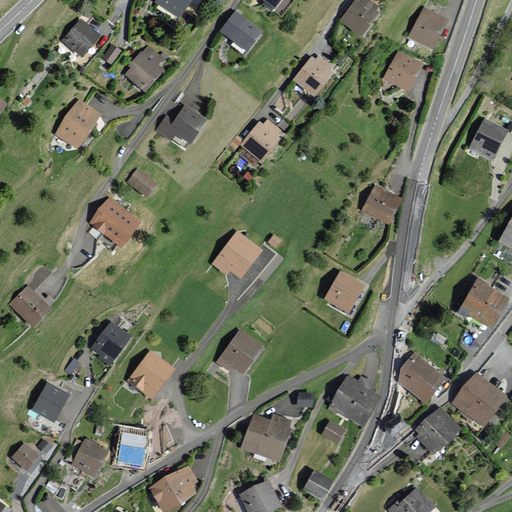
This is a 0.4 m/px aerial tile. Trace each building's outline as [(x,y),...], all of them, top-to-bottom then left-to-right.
[(191,0),(156,0),(155,2),(180,17),(191,0)] [(285,0),(263,0),(265,1),(263,4),(273,11),(275,8),(278,10),(285,0)] [(362,0),(361,0),(356,0),(342,20),(364,36),(381,13),(377,10),(379,7),(369,0),(362,0)] [(449,20),(425,7),(409,35),(433,49),(449,20)] [(262,31),(235,10),(220,30),(247,51),(262,31)] [(100,35),(81,20),(65,39),(83,54),(100,35)] [(120,50),(112,45),(104,57),(111,63),(120,50)] [(162,58),(148,46),(131,65),(133,67),(127,74),(145,89),(163,69),(157,63),(162,58)] [(424,64),(399,51),(385,78),(410,91),(424,64)] [(330,71),(334,66),(319,55),(315,59),(311,56),(293,81),(315,97),(333,74),(330,71)] [(101,115),(78,99),(56,132),(78,148),(101,115)] [(207,120),(186,104),(174,120),(167,115),(156,130),(171,141),(173,138),(186,148),(207,120)] [(263,124),(260,121),(241,144),(245,147),(239,154),(254,166),(259,160),(262,162),(281,138),(278,135),(282,130),(268,119),(263,124)] [(511,125),(510,130),(486,119),(472,150),(502,164),(511,142),(511,125)] [(158,184),(137,169),(128,182),(148,197),(158,184)] [(402,198),(375,185),(362,211),(390,224),(402,198)] [(139,221),(109,199),(92,222),(121,244),(139,221)] [(511,218),(500,240),(511,246),(511,218)] [(263,250),(237,231),(212,264),(227,276),(231,271),(241,279),(263,250)] [(281,241),(273,235),(268,242),(276,248),(281,241)] [(365,285),(340,271),(324,299),(348,313),(365,285)] [(489,283),(478,277),(457,312),(467,318),(469,314),(493,329),(510,300),(487,286),(489,283)] [(52,309),(28,285),(10,304),(33,327),(52,309)] [(132,337),(111,321),(90,349),(112,365),(132,337)] [(266,346),(240,328),(217,362),(228,370),(232,365),(246,375),(266,346)] [(175,369),(151,351),(130,379),(153,397),(175,369)] [(414,353),(405,366),(399,381),(430,404),(454,370),(448,365),(442,373),(414,353)] [(509,396),(475,372),(454,402),(487,426),(509,396)] [(358,384),(348,378),(332,405),(363,424),(380,396),(369,390),(373,384),(362,378),(358,384)] [(69,394),(48,383),(34,410),(54,421),(69,394)] [(314,392),(299,392),(298,406),(313,407),(314,392)] [(462,430),(441,407),(416,430),(419,433),(416,436),(434,456),(462,430)] [(409,425),(400,413),(387,423),(395,435),(409,425)] [(270,421),(255,415),(243,445),(280,460),(293,428),(288,426),(290,420),(273,414),(270,421)] [(344,429),(331,422),(325,432),(338,440),(344,429)] [(146,468),(151,431),(121,427),(120,434),(115,434),(112,455),(116,456),(115,464),(146,468)] [(109,451),(85,439),(72,464),(96,476),(109,451)] [(51,446),(44,440),(40,446),(46,452),(51,446)] [(41,456),(25,442),(12,457),(27,471),(41,456)] [(198,482),(187,464),(149,487),(164,511),(166,511),(197,493),(192,485),(198,482)] [(334,480),(313,470),(304,488),(324,498),(334,480)] [(270,511),(282,507),(269,480),(239,494),(247,511),(270,511)] [(429,511),(435,507),(418,489),(402,503),(400,501),(391,509),(394,511),(429,511)] [(66,511),(49,492),(36,504),(43,511),(66,511)] [(0,511),(11,511),(13,510),(0,501),(0,511)]
